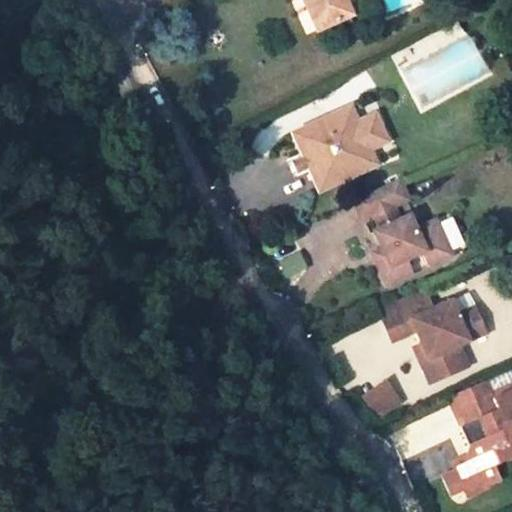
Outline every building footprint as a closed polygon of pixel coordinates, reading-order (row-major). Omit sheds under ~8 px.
[(300,0),(312,27),(347,11),(342,0),(300,0)] [(292,167),(298,179),(309,175),(318,195),(382,167),(375,150),(364,127),(356,109),(338,117),(328,130),(318,126),(292,137),(303,162),(292,167)] [(396,141),(386,117),(364,127),(375,150),(396,141)] [(390,187),(341,209),(350,229),(361,224),(367,237),(362,239),(367,250),(374,265),(365,269),(374,290),(400,278),(394,265),(412,257),(418,269),(437,260),(422,227),(404,235),(398,223),(388,228),(382,214),(399,207),(390,187)] [(365,269),(374,265),(367,250),(358,254),(365,269)] [(422,295),(376,315),(389,344),(413,333),(418,344),(425,360),(418,364),(427,384),(464,368),(455,347),(482,335),(471,309),(454,317),(449,304),(430,313),(422,295)] [(418,364),(425,360),(418,344),(411,348),(418,364)] [(376,419),(401,403),(386,379),(361,395),(376,419)] [(453,404),(490,387),(486,380),(450,397),(453,404)] [(511,418),(506,421),(490,387),(453,404),(463,426),(476,421),(479,429),(487,430),(490,436),(474,444),(469,455),(454,461),(458,470),(446,475),(454,492),(467,486),(472,496),(489,488),(487,485),(503,477),(496,462),(511,454),(511,418)]
